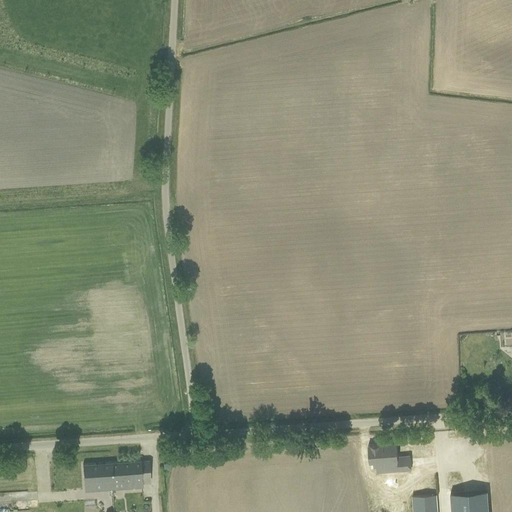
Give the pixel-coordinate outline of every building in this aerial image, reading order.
[(498,336),(499,346),(507,345),(507,336),(498,336)] [(397,460),(397,453),(396,443),(368,445),(368,455),(369,462),(377,461),(397,460)] [(150,482),(148,460),(140,461),(140,460),(108,462),(110,489),(116,489),(142,487),(142,483),(142,482),(150,482)] [(110,489),(108,462),(97,463),(83,464),(85,491),(106,489),(110,489)] [(452,511),(487,511),(486,490),(451,493),(452,511)]
